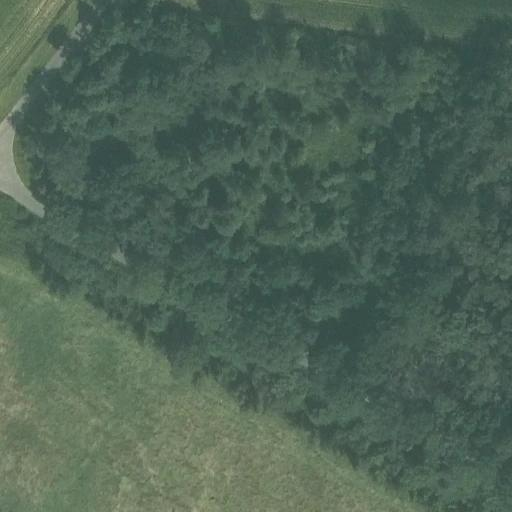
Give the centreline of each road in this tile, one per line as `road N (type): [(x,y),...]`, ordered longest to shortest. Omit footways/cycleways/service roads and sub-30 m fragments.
road 1 (unclassified): [(511,485),(0,184)]
road 2 (unclassified): [(0,146),(110,0)]
